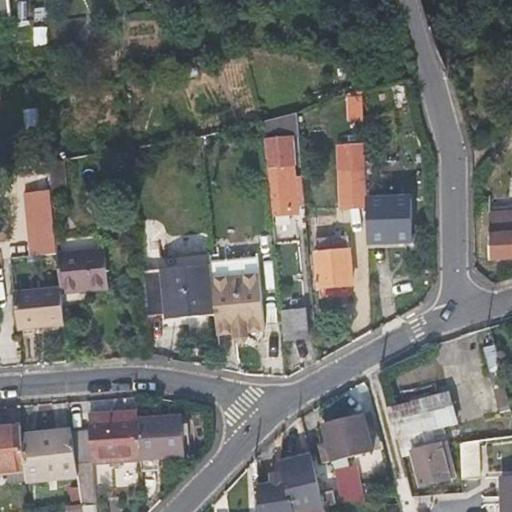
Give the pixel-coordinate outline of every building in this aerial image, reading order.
[(11,0),(0,0),(0,21),(14,22),(11,0)] [(366,92),(348,93),(349,119),(367,119),(366,92)] [(270,214),(280,213),(291,212),(286,164),(279,165),(277,146),(283,145),(283,138),(290,137),(286,113),(254,123),(257,142),(260,141),(270,214)] [(33,162),(35,180),(37,198),(48,197),(44,161),(33,162)] [(357,175),(332,178),(335,213),(360,211),(359,198),(357,175)] [(511,185),(486,186),(486,194),(487,203),(502,202),(511,201),(511,185)] [(399,195),(400,238),(416,237),(413,194),(399,195)] [(363,241),(389,239),(400,238),(399,195),(359,198),(363,241)] [(503,229),(502,202),(487,203),(488,229),(503,229)] [(488,229),(489,243),(489,258),(511,257),(511,228),(503,229),(488,229)] [(344,243),(311,247),(316,290),(349,286),(344,243)] [(57,251),(59,270),(61,287),(61,290),(90,287),(110,285),(107,247),(57,251)] [(214,314),(205,252),(157,257),(158,270),(140,272),(146,317),(163,315),(192,312),(193,317),(214,314)] [(214,314),(217,334),(234,332),(235,338),(238,343),(245,342),(247,337),(246,331),(263,329),(254,254),(207,260),(214,314)] [(61,290),(61,287),(13,292),(17,327),(64,322),(61,297),(61,290)] [(61,297),(91,294),(90,287),(61,290),(61,297)] [(283,340),(293,339),(304,337),(300,310),(279,312),(283,340)] [(192,312),(163,315),(164,320),(193,317),(192,312)] [(416,431),(415,428),(414,425),(454,414),(449,394),(390,409),(397,436),(416,431)] [(336,459),(355,454),(373,449),(363,411),(326,421),(336,459)] [(84,423),(134,419),(133,413),(83,418),(84,423)] [(84,429),(72,431),(78,478),(81,503),(81,507),(104,505),(104,500),(118,499),(118,504),(138,502),(134,462),(138,461),(134,419),(84,423),(84,429)] [(138,422),(140,460),(141,472),(158,472),(157,459),(181,458),(180,437),(180,427),(179,419),(138,422)] [(312,458),(318,457),(324,455),(316,425),(304,428),(311,454),(312,458)] [(0,474),(26,473),(22,438),(21,427),(0,428),(0,474)] [(22,438),(26,473),(27,484),(78,478),(72,431),(22,438)] [(462,441),(464,478),(484,477),(483,440),(462,441)] [(448,445),(445,446),(442,446),(441,442),(410,451),(420,485),(450,475),(444,454),(450,452),(448,445)] [(311,454),(277,463),(280,480),(260,485),(260,511),(324,511),(312,458),(311,454)] [(346,511),(362,511),(351,466),(335,469),(346,511)] [(511,511),(511,475),(500,477),(502,495),(508,495),(508,511),(511,511)] [(66,505),(66,511),(81,511),(81,507),(81,503),(66,505)]
